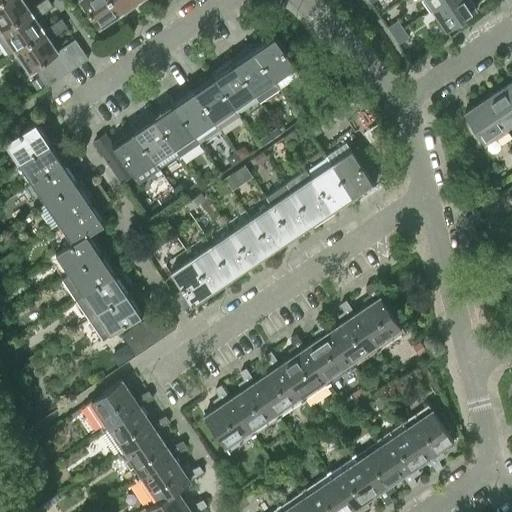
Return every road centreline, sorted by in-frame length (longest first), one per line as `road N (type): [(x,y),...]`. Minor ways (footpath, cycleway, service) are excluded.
road 1 (residential): [(149,381),(426,193)]
road 2 (residential): [(68,104),(224,0)]
road 3 (residential): [(469,361),(426,193)]
road 4 (residential): [(402,101),(305,0)]
road 5 (residential): [(402,101),(511,26)]
